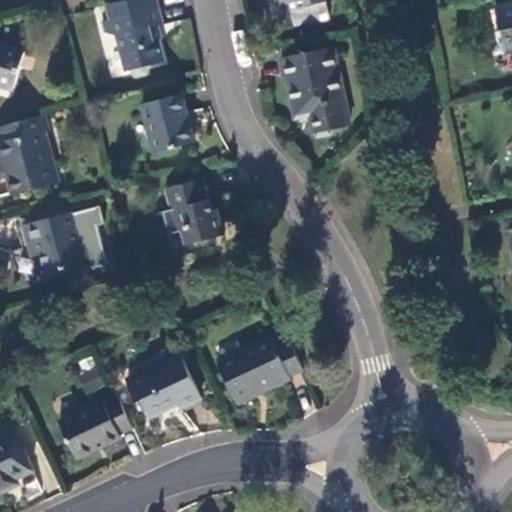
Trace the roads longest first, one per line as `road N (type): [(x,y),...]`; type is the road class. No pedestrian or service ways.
road 1 (unclassified): [(366,320),(316,217),(233,106),(209,0)]
road 2 (unclassified): [(97,511),(180,472),(234,458),(284,459)]
